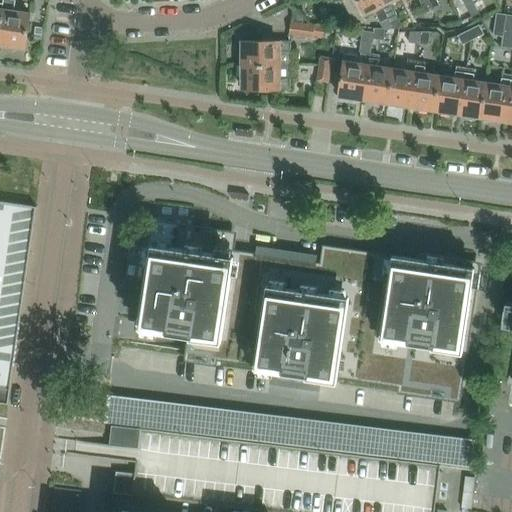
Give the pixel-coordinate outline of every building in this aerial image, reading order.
[(13,10),(14,0),(3,0),(0,21),(0,43),(6,45),(6,47),(20,49),(22,47),(25,48),(30,13),(13,10)] [(342,0),(346,8),(353,21),(363,16),(364,16),(374,12),(374,11),(380,23),(387,19),(388,19),(378,0),(342,0)] [(378,0),(388,19),(387,19),(390,25),(399,21),(390,4),(397,0),(378,0)] [(418,0),(425,14),(433,11),(427,0),(418,0)] [(427,0),(433,11),(440,7),(436,0),(427,0)] [(461,0),(464,4),(470,16),(477,12),(471,0),(461,0)] [(295,8),(293,20),(303,21),(304,9),(295,8)] [(504,25),(505,14),(495,12),(492,34),(502,36),(504,25)] [(312,38),(312,37),(323,38),(325,26),(314,25),(314,24),(313,25),(292,22),(292,21),(291,21),(289,34),(290,35),(290,34),(311,37),(312,38)] [(478,24),(468,29),(473,38),(483,33),(478,24)] [(502,36),(511,37),(511,26),(504,25),(502,36)] [(372,31),(373,34),(373,38),(383,40),(385,28),(373,27),(373,31),(372,31)] [(461,44),(473,38),(468,29),(456,35),(461,44)] [(373,38),(373,34),(372,31),(362,30),(360,39),(372,41),(373,38)] [(418,43),(419,38),(420,31),(409,31),(408,42),(418,43)] [(420,31),(419,38),(418,43),(428,45),(430,31),(420,31)] [(511,37),(502,36),(500,46),(511,47),(511,37)] [(240,41),(240,64),(290,65),(290,51),(290,41),(272,40),(272,38),(263,38),(263,40),(242,40),(242,41),(240,41)] [(344,54),(343,60),(338,95),(341,95),(342,97),(356,99),(356,97),(363,98),(369,53),(360,52),(359,56),(344,54)] [(371,102),(388,104),(393,68),(377,66),(379,55),(369,53),(363,98),(371,100),(371,102)] [(331,58),(320,56),(316,80),(328,82),(331,58)] [(393,68),(388,104),(403,106),(403,104),(409,105),(416,60),(406,59),(405,70),(393,68)] [(432,109),(437,75),(423,73),(425,62),(416,60),(409,105),(416,106),(416,108),(427,110),(429,108),(432,109)] [(240,64),(240,88),(242,88),(242,89),(263,89),(263,91),(272,91),(272,89),(290,89),(290,78),(290,65),(240,64)] [(441,76),(437,100),(436,109),(439,110),(440,112),(452,114),(452,112),(458,113),(465,67),(456,66),(454,78),(441,76)] [(465,67),(458,113),(465,114),(465,116),(480,118),(486,82),(473,80),(474,69),(465,67)] [(486,82),(480,118),(497,121),(497,119),(504,120),(511,75),(502,73),(500,85),(486,82)] [(0,402),(7,403),(14,358),(16,345),(18,332),(36,206),(0,200),(0,402)] [(152,243),(140,324),(192,332),(189,350),(189,351),(188,351),(256,361),(255,365),(282,369),(281,375),(308,379),(309,373),(336,377),(337,374),(445,390),(445,389),(452,390),(459,344),(463,344),(474,267),(446,263),(447,257),(422,253),(421,259),(417,258),(393,255),(392,258),(325,248),(322,272),(316,271),(318,262),(315,262),(316,254),(256,245),(255,253),(253,253),(252,262),(229,258),(232,235),(222,233),(210,231),(201,230),(159,224),(156,243),(152,243)] [(107,389),(109,379),(99,377),(97,387),(107,389)] [(107,398),(104,423),(474,468),(477,443),(107,398)] [(137,448),(140,428),(112,425),(109,444),(137,448)] [(432,511),(439,464),(140,428),(137,448),(136,454),(135,467),(134,473),(132,495),(273,511),(432,511)] [(113,493),(132,495),(134,473),(116,471),(113,493)] [(460,508),(469,509),(473,478),(464,477),(460,508)]
